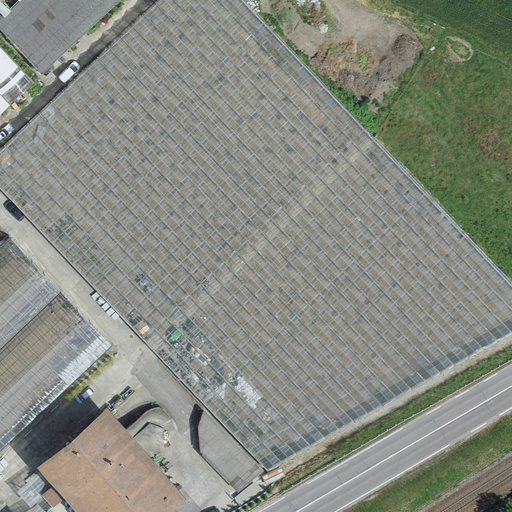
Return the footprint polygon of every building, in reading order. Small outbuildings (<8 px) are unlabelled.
[(0,184),(268,469),(511,330),(511,282),(244,0),(156,0),(0,149),(0,184)] [(19,0),(0,18),(0,22),(43,68),(116,0),(19,0)] [(0,42),(0,109),(34,78),(0,42)] [(0,243),(0,346),(61,289),(10,234),(0,243)] [(0,346),(0,449),(112,343),(61,289),(0,346)] [(110,407),(45,462),(63,482),(50,494),(56,501),(68,491),(86,511),(156,511),(182,490),(110,407)]
